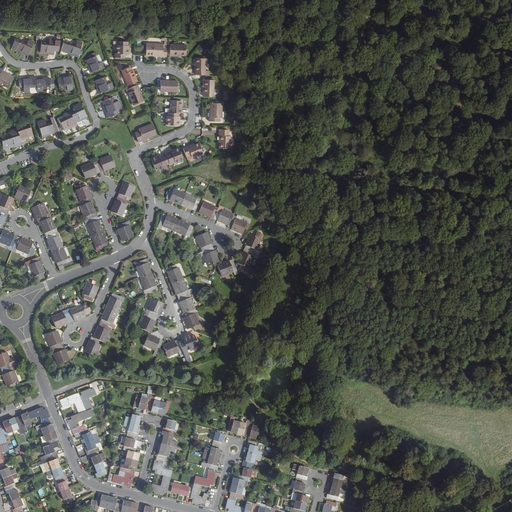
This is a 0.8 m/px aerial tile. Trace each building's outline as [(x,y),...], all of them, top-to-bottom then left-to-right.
[(29,39),(27,42),(16,37),(12,46),(22,50),(21,51),(23,52),(23,51),(25,52),(24,53),(28,54),(34,42),(29,39)] [(49,39),(48,43),(41,42),(40,52),(46,52),(46,53),(47,53),(48,52),(49,52),(49,53),(53,54),(54,47),(57,47),(58,40),(49,39)] [(77,41),(76,44),(65,40),(62,50),(71,53),(72,54),(73,53),(74,53),(74,54),(78,56),(82,42),(77,41)] [(125,54),(129,54),(129,49),(127,49),(127,44),(128,41),(117,40),(117,44),(116,44),(115,50),(117,50),(117,52),(115,52),(115,57),(125,57),(125,54)] [(162,56),(166,56),(167,47),(162,47),(163,44),(146,43),(145,55),(162,56)] [(203,43),(198,48),(203,52),(207,46),(203,43)] [(186,45),(170,44),(169,55),(174,55),(181,55),(181,54),(186,55),(186,45)] [(99,62),(96,55),(94,52),(90,55),(91,58),(90,58),(87,59),(89,65),(89,67),(90,66),(91,68),(90,68),(92,72),(104,66),(102,60),(99,62)] [(195,70),(195,75),(199,75),(209,75),(209,71),(205,71),(206,58),(196,58),(195,63),(195,70)] [(132,70),(130,66),(121,70),(127,85),(136,82),(135,78),(136,78),(133,70),(132,70)] [(5,74),(6,73),(2,71),(0,74),(0,85),(1,86),(3,83),(9,86),(13,77),(8,75),(8,74),(7,73),(6,75),(5,74)] [(63,77),(63,78),(57,79),(59,89),(66,87),(67,90),(73,89),(70,75),(66,76),(66,78),(64,78),(64,76),(63,77)] [(113,88),(111,82),(108,83),(105,77),(96,81),(98,86),(97,86),(98,88),(99,87),(99,88),(98,89),(100,93),(113,88)] [(29,92),(29,89),(36,88),(36,79),(30,79),(30,78),(28,78),(29,79),(27,79),(27,78),(23,79),(23,81),(19,81),(19,89),(23,89),(23,92),(29,92)] [(40,80),(40,79),(36,79),(36,88),(36,93),(42,92),(42,89),(49,89),(49,82),(49,79),(43,79),(43,78),(42,78),(42,80),(40,80)] [(204,79),(203,92),(203,96),(214,96),(214,79),(204,79)] [(177,91),(177,81),(170,81),(160,80),(160,91),(177,91)] [(140,95),(136,85),(128,89),(129,92),(128,93),(133,105),(143,101),(141,94),(140,95)] [(113,103),(112,98),(102,101),(104,106),(103,107),(104,109),(105,108),(106,109),(105,110),(108,117),(119,113),(118,109),(120,108),(118,101),(113,103)] [(182,100),(170,100),(170,112),(178,113),(180,113),(181,106),(182,100)] [(210,118),(209,118),(209,122),(219,122),(219,118),(222,119),(222,104),(210,103),(210,111),(210,118)] [(75,111),(70,113),(75,122),(79,120),(79,121),(82,120),(81,119),(82,118),(83,119),(86,117),(80,104),(73,107),(75,111)] [(75,122),(70,113),(69,112),(64,115),(66,118),(59,121),(64,130),(69,127),(69,128),(70,127),(70,126),(71,126),(71,127),(76,125),(75,122)] [(178,113),(170,112),(168,112),(167,116),(166,116),(166,122),(168,122),(168,125),(179,125),(179,120),(178,120),(178,116),(178,113)] [(51,123),(54,131),(58,130),(53,116),(49,117),(51,123)] [(46,124),(45,120),(37,122),(42,137),(46,136),(45,134),(46,134),(47,135),(49,134),(54,132),(54,131),(51,123),(46,124)] [(156,134),(152,123),(138,129),(139,131),(134,132),(138,141),(156,134)] [(16,127),(17,130),(21,140),(25,139),(24,138),(26,137),(26,138),(28,138),(27,137),(33,135),(30,126),(23,128),(22,125),(16,127)] [(228,136),(229,130),(219,129),(219,136),(220,136),(219,143),(220,143),(220,148),(230,149),(230,136),(228,136)] [(22,144),(21,140),(17,130),(9,132),(11,137),(2,140),(3,150),(14,146),(14,147),(17,146),(16,145),(18,144),(18,146),(22,144)] [(187,159),(198,155),(203,153),(199,143),(192,146),(191,145),(188,147),(187,146),(183,148),(187,159)] [(175,151),(171,152),(166,154),(170,164),(175,162),(176,163),(180,161),(180,159),(183,158),(179,147),(175,149),(175,151)] [(160,157),(156,158),(155,156),(151,158),(155,169),(158,167),(159,169),(164,168),(163,166),(167,165),(163,156),(163,155),(160,157)] [(99,161),(100,163),(97,164),(100,172),(103,170),(103,171),(107,169),(107,168),(110,167),(110,168),(115,166),(111,156),(99,161)] [(97,173),(100,172),(97,164),(93,165),(92,163),(81,168),(85,178),(90,177),(89,175),(92,174),(92,176),(97,174),(97,173)] [(119,194),(118,197),(125,201),(127,197),(129,198),(134,187),(124,182),(122,187),(123,187),(122,190),(121,190),(119,194)] [(29,193),(30,191),(19,186),(15,196),(19,198),(20,197),(22,198),(22,199),(26,201),(29,202),(33,194),(29,193)] [(84,205),(91,202),(92,201),(91,197),(90,193),(88,194),(87,191),(88,190),(87,186),(76,190),(80,201),(82,201),(84,205)] [(176,201),(176,203),(181,205),(185,194),(174,189),(173,192),(169,190),(166,198),(170,199),(169,200),(173,202),(174,200),(176,201)] [(0,206),(0,207),(0,210),(6,213),(8,210),(10,206),(9,205),(11,203),(13,199),(3,194),(0,202),(0,206)] [(196,211),(200,201),(185,194),(181,205),(185,207),(186,206),(189,207),(188,208),(192,210),(192,209),(196,211)] [(118,197),(116,201),(114,205),(115,205),(114,208),(113,208),(111,212),(122,216),(126,205),(124,204),(125,201),(118,197)] [(86,217),(88,220),(96,217),(95,214),(95,213),(94,209),(93,210),(91,207),(93,207),(91,202),(84,205),(80,206),(84,218),(86,217)] [(211,217),(214,218),(218,211),(214,209),(215,207),(204,202),(199,213),(204,215),(204,213),(207,214),(206,216),(210,217),(211,217)] [(36,220),(37,219),(38,223),(40,222),(46,219),(45,216),(46,215),(41,203),(31,208),(33,213),(34,212),(35,215),(34,215),(36,220)] [(225,222),(224,223),(228,225),(231,219),(233,214),(223,210),(224,208),(219,206),(218,211),(214,218),(218,219),(217,220),(221,222),(222,221),(225,222)] [(159,224),(174,231),(178,221),(173,218),(173,219),(170,219),(171,217),(167,215),(166,216),(163,214),(159,224)] [(233,215),(231,219),(228,225),(228,227),(231,228),(231,229),(235,230),(236,229),(239,231),(238,232),(243,234),(247,223),(240,220),(241,218),(241,216),(237,215),(237,217),(233,215)] [(89,223),(87,224),(92,236),(102,231),(101,227),(99,227),(98,224),(100,224),(98,220),(97,220),(96,217),(88,220),(89,223)] [(44,234),(45,233),(47,236),(54,233),(53,230),(55,229),(50,218),(46,219),(40,222),(42,227),(43,226),(44,229),(43,229),(44,234)] [(131,225),(129,221),(117,226),(118,230),(119,234),(121,233),(122,236),(120,237),(122,241),(133,237),(129,226),(131,225)] [(188,237),(189,238),(194,228),(189,226),(189,225),(185,224),(185,225),(182,223),(182,222),(178,221),(174,231),(188,237)] [(0,241),(10,246),(10,244),(14,245),(17,238),(14,236),(10,234),(9,235),(6,234),(7,233),(3,231),(0,236),(0,241)] [(103,237),(104,236),(102,231),(92,236),(96,248),(99,247),(100,250),(107,247),(106,244),(107,243),(105,239),(104,240),(103,237)] [(212,247),(211,244),(209,240),(208,240),(207,237),(208,237),(206,232),(196,236),(201,248),(203,247),(205,250),(205,251),(212,247)] [(246,246),(244,249),(252,252),(254,249),(255,250),(262,234),(257,232),(255,236),(250,234),(248,239),(249,239),(248,242),(247,241),(245,245),(246,246)] [(58,236),(56,237),(54,233),(47,236),(48,240),(47,240),(49,244),(50,244),(51,247),(50,247),(52,252),(63,247),(58,236)] [(25,241),(25,240),(21,238),(21,239),(17,238),(14,245),(12,251),(15,253),(17,249),(28,254),(32,243),(28,242),(27,243),(25,241)] [(57,264),(57,263),(59,266),(62,265),(66,263),(65,260),(67,259),(63,247),(52,252),(54,256),(55,256),(56,259),(55,259),(57,264)] [(213,251),(212,247),(205,251),(206,254),(203,255),(208,266),(219,262),(217,258),(216,258),(215,255),(216,255),(214,250),(213,251)] [(252,253),(252,252),(244,249),(243,253),(242,252),(240,257),(241,257),(240,260),(239,259),(237,264),(241,265),(239,268),(240,271),(250,275),(253,269),(248,267),(253,257),(251,256),(252,253)] [(38,261),(37,258),(30,261),(25,263),(25,264),(28,265),(29,265),(34,276),(42,273),(44,272),(42,268),(41,269),(40,265),(41,265),(40,261),(38,261)] [(147,262),(146,263),(145,259),(138,262),(139,266),(136,266),(141,278),(152,274),(150,269),(149,270),(148,267),(149,266),(147,262)] [(232,269),(236,268),(233,260),(229,262),(229,261),(225,263),(225,264),(223,265),(222,264),(217,266),(222,276),(233,271),(232,269)] [(171,278),(170,279),(172,283),(183,279),(178,268),(176,269),(175,265),(167,268),(168,272),(169,276),(170,276),(171,278)] [(152,279),(153,279),(152,274),(141,278),(146,290),(148,289),(150,293),(157,290),(155,286),(156,285),(155,281),(153,282),(152,279)] [(187,291),(183,279),(172,283),(174,288),(175,287),(176,290),(175,291),(177,295),(178,295),(179,298),(187,295),(185,291),(187,291)] [(85,295),(83,299),(91,302),(93,299),(95,295),(94,294),(95,292),(96,292),(98,287),(88,283),(83,294),(85,295)] [(108,304),(106,308),(117,313),(121,302),(120,301),(121,298),(113,294),(112,298),(111,297),(109,302),(110,302),(109,304),(108,304)] [(188,298),(187,295),(179,298),(180,302),(181,306),(182,305),(183,308),(182,309),(184,313),(191,311),(195,309),(190,298),(188,298)] [(148,310),(150,311),(148,314),(156,318),(158,314),(160,310),(159,309),(160,307),(161,307),(163,303),(152,298),(148,310)] [(70,310),(71,312),(68,314),(71,321),(74,320),(74,321),(79,319),(78,318),(81,317),(81,318),(86,316),(85,314),(89,313),(87,306),(82,307),(82,306),(70,310)] [(101,320),(102,321),(100,324),(108,327),(113,329),(116,330),(118,327),(112,324),(117,313),(106,308),(104,313),(105,314),(104,317),(103,316),(101,320)] [(191,311),(184,313),(183,314),(184,317),(184,318),(185,322),(187,321),(188,324),(187,325),(188,330),(199,325),(194,313),(192,314),(191,311)] [(63,324),(63,325),(67,323),(71,321),(68,314),(64,315),(63,313),(52,318),(56,328),(60,326),(60,325),(63,324)] [(147,318),(145,317),(140,328),(150,333),(152,328),(151,328),(153,325),(154,325),(155,321),(156,318),(148,314),(147,318)] [(93,338),(99,341),(104,343),(109,332),(112,333),(113,329),(108,327),(100,324),(99,327),(98,327),(96,331),(97,332),(96,334),(95,334),(93,338)] [(50,347),(51,351),(62,346),(61,343),(62,343),(60,338),(59,339),(58,336),(59,336),(57,331),(46,335),(51,347),(50,347)] [(156,347),(160,349),(163,342),(159,340),(160,340),(156,338),(155,339),(153,338),(153,337),(149,335),(144,345),(155,350),(156,347)] [(199,346),(194,335),(190,337),(190,336),(186,337),(187,338),(183,340),(183,341),(179,343),(182,348),(186,359),(190,357),(187,351),(199,346)] [(87,348),(85,352),(95,357),(100,345),(98,344),(99,341),(93,338),(92,337),(90,341),(88,345),(89,346),(88,348),(87,348)] [(178,349),(182,348),(179,343),(179,341),(175,342),(175,341),(170,343),(171,344),(168,345),(168,344),(163,346),(167,356),(179,352),(178,349)] [(64,350),(62,346),(51,351),(53,354),(54,354),(58,365),(69,361),(67,357),(66,357),(65,354),(66,354),(64,350)] [(1,368),(3,371),(11,369),(10,368),(16,365),(14,360),(10,361),(6,353),(0,355),(0,363),(0,364),(0,363),(0,366),(1,369),(1,368)] [(8,387),(18,382),(14,371),(16,370),(15,367),(11,369),(3,371),(4,375),(3,375),(5,379),(6,379),(7,382),(6,382),(8,387)] [(82,395),(80,396),(86,411),(92,408),(88,398),(96,395),(93,389),(90,390),(89,389),(81,392),(82,395)] [(145,409),(146,404),(149,405),(151,397),(152,391),(148,390),(147,396),(148,396),(147,399),(141,397),(138,409),(144,410),(145,409)] [(74,404),(79,414),(86,411),(80,396),(77,397),(76,394),(67,398),(68,399),(61,402),(63,408),(74,404)] [(154,400),(155,398),(151,397),(149,405),(152,405),(151,411),(151,412),(157,413),(160,402),(154,400)] [(167,401),(166,403),(160,402),(157,413),(163,415),(164,411),(168,412),(170,402),(167,401)] [(30,420),(40,416),(43,424),(46,423),(49,421),(47,418),(48,417),(45,409),(42,410),(41,408),(27,413),(30,420)] [(92,408),(86,411),(88,418),(95,415),(92,408)] [(78,422),(88,418),(86,411),(79,414),(70,417),(72,420),(68,421),(72,430),(73,429),(74,433),(73,433),(74,435),(78,433),(82,432),(78,422)] [(131,418),(126,416),(125,422),(138,425),(140,417),(143,417),(143,414),(135,412),(134,415),(132,415),(131,418)] [(21,416),(23,422),(20,423),(23,430),(26,429),(25,426),(31,424),(30,420),(27,413),(21,416)] [(230,432),(236,434),(239,423),(233,421),(234,418),(230,417),(228,426),(228,427),(231,428),(230,432)] [(19,429),(21,434),(24,433),(23,430),(20,423),(17,424),(15,418),(9,420),(13,432),(19,429)] [(5,429),(2,430),(5,437),(8,436),(7,434),(13,432),(9,420),(3,423),(4,427),(5,429)] [(163,428),(162,431),(170,433),(173,434),(176,422),(167,420),(165,428),(163,428)] [(246,421),(245,424),(239,423),(236,434),(242,435),(243,434),(243,431),(247,432),(249,422),(246,421)] [(138,434),(136,433),(138,425),(125,422),(123,426),(129,428),(128,431),(130,432),(129,435),(138,437),(138,434)] [(252,426),(253,423),(249,422),(247,432),(250,433),(250,435),(249,437),(255,439),(258,427),(252,426)] [(46,423),(43,424),(37,426),(39,429),(41,428),(44,435),(55,431),(52,424),(47,426),(46,423)] [(80,436),(82,436),(85,443),(98,439),(96,434),(91,436),(90,433),(88,433),(86,430),(82,432),(78,433),(80,436)] [(215,445),(223,447),(224,443),(222,443),(224,434),(223,434),(224,432),(216,430),(213,444),(215,445)] [(46,442),(44,443),(46,446),(55,443),(53,439),(57,438),(55,431),(44,435),(46,442)] [(162,434),(163,435),(161,443),(175,447),(177,442),(171,440),(172,437),(170,436),(170,433),(162,431),(162,434)] [(133,448),(135,440),(137,440),(138,437),(129,435),(129,439),(126,438),(124,446),(125,446),(133,448)] [(100,443),(98,439),(85,443),(88,451),(86,452),(87,456),(95,453),(98,452),(99,451),(98,448),(96,448),(95,445),(100,443)] [(250,445),(247,453),(261,456),(262,451),(257,450),(258,447),(255,446),(256,443),(248,441),(247,444),(250,445)] [(46,455),(48,454),(50,458),(58,455),(56,451),(54,452),(53,449),(59,446),(58,442),(55,443),(46,446),(43,447),(46,455)] [(0,463),(7,460),(6,455),(1,457),(0,455),(0,453),(10,450),(7,443),(0,445),(0,463)] [(169,450),(174,451),(175,447),(161,443),(159,451),(157,451),(156,454),(158,455),(164,456),(165,456),(165,453),(168,454),(169,450)] [(211,451),(205,449),(204,454),(218,458),(220,449),(222,450),(223,447),(215,445),(214,448),(212,447),(211,451)] [(124,450),(128,451),(126,458),(138,461),(140,454),(137,453),(138,450),(133,448),(125,446),(124,450)] [(91,458),(94,466),(102,463),(101,462),(105,461),(103,454),(96,456),(95,453),(87,456),(89,459),(91,458)] [(260,461),(261,456),(247,453),(245,461),(243,461),(242,464),(251,466),(252,463),(254,463),(255,460),(260,461)] [(216,466),(218,458),(204,454),(203,459),(208,460),(207,464),(210,464),(209,468),(216,470),(217,470),(218,466),(216,466)] [(42,461),(47,472),(60,467),(57,459),(59,458),(58,455),(50,458),(42,461)] [(152,470),(156,471),(155,473),(163,475),(171,477),(173,470),(161,467),(164,456),(158,455),(156,461),(155,461),(152,470)] [(124,465),(122,465),(121,468),(132,471),(133,467),(136,468),(138,461),(126,458),(124,465)] [(42,461),(38,463),(43,474),(47,472),(42,461)] [(107,474),(102,463),(94,466),(97,474),(95,474),(96,478),(107,474)] [(249,478),(250,478),(253,467),(251,466),(242,464),(242,467),(244,468),(241,476),(249,478)] [(5,468),(4,465),(0,466),(0,471),(3,479),(16,473),(14,468),(9,471),(8,467),(5,468)] [(307,477),(306,476),(308,468),(293,465),(292,469),(298,471),(297,474),(296,478),(306,480),(307,477)] [(63,475),(60,467),(47,472),(48,477),(54,475),(56,481),(59,480),(66,477),(65,474),(63,475)] [(125,478),(114,475),(113,482),(128,486),(129,484),(132,485),(134,475),(133,475),(134,471),(132,471),(121,468),(120,472),(126,474),(125,478)] [(215,476),(214,476),(215,472),(209,471),(206,479),(196,476),(194,483),(201,485),(209,488),(210,485),(213,486),(215,476)] [(6,487),(4,487),(5,491),(13,487),(15,487),(13,480),(18,478),(16,473),(3,479),(6,487)] [(333,478),(331,486),(345,490),(346,485),(341,484),(343,476),(333,473),(332,474),(331,478),(333,478)] [(160,486),(152,484),(152,485),(151,491),(154,491),(153,492),(163,495),(163,492),(166,493),(169,485),(171,477),(163,475),(160,486)] [(235,478),(233,477),(231,485),(242,488),(244,480),(247,481),(248,481),(249,478),(241,476),(238,475),(237,478),(235,478)] [(60,484),(57,484),(60,492),(69,489),(66,481),(68,480),(66,477),(59,480),(60,484)] [(306,484),(306,480),(296,478),(295,481),(293,489),(295,490),(302,492),(304,483),(306,484)] [(170,494),(170,492),(179,494),(181,485),(173,483),(172,486),(169,485),(166,493),(170,494)] [(201,485),(194,483),(192,491),(190,499),(192,500),(191,502),(201,505),(201,504),(205,505),(206,500),(207,498),(198,496),(201,485)] [(189,487),(181,485),(179,494),(186,496),(186,498),(190,499),(192,491),(188,490),(189,487)] [(240,495),(242,488),(231,485),(229,492),(230,492),(233,493),(232,497),(236,497),(244,500),(245,496),(243,496),(240,495)] [(327,494),(326,498),(335,500),(336,497),(338,497),(339,493),(344,495),(345,490),(331,486),(329,495),(327,494)] [(14,491),(13,487),(5,491),(6,494),(8,493),(12,501),(20,498),(17,490),(14,491)] [(66,500),(67,503),(75,499),(74,497),(72,497),(69,489),(60,492),(64,501),(66,500)] [(291,500),(295,501),(306,504),(308,497),(304,496),(302,495),(303,492),(302,492),(295,490),(293,489),(292,493),(291,500)] [(97,511),(98,507),(106,509),(109,497),(102,495),(101,499),(100,502),(97,501),(95,506),(94,510),(97,511)] [(227,499),(224,511),(229,511),(243,511),(245,508),(234,505),(236,497),(232,497),(230,496),(229,499),(227,499)] [(117,499),(109,497),(106,509),(114,511),(113,511),(116,511),(118,507),(115,506),(116,503),(117,499)] [(20,507),(23,506),(20,498),(12,501),(15,509),(13,510),(13,511),(16,511),(22,510),(20,507)] [(128,511),(131,503),(124,501),(122,505),(122,507),(118,507),(116,511),(128,511)] [(304,511),(306,504),(295,501),(293,508),(290,508),(290,511),(293,511),(300,511),(300,510),(304,511)] [(322,511),(337,511),(331,510),(333,502),(326,501),(325,504),(324,504),(322,511)] [(139,511),(136,511),(138,504),(131,503),(128,511),(139,511)] [(253,503),(252,506),(246,504),(245,508),(243,511),(254,511),(256,504),(253,503)]
